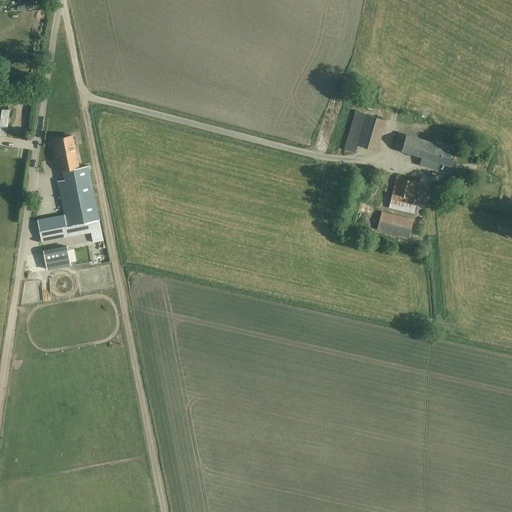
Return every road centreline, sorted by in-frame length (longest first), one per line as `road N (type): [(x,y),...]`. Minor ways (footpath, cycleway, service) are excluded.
road 1 (residential): [(163,511),(66,0)]
road 2 (unclassified): [(19,259),(56,0)]
